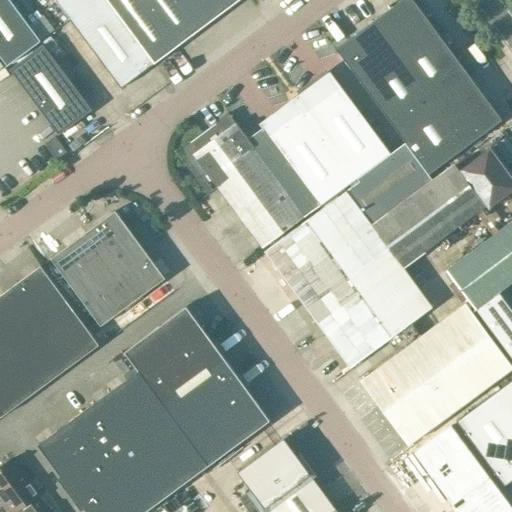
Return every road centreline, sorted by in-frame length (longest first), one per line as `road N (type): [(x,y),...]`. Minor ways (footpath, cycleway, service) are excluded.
road 1 (unclassified): [(403,511),(129,151)]
road 2 (unclassified): [(129,151),(327,0)]
road 3 (unclassified): [(0,242),(129,151)]
